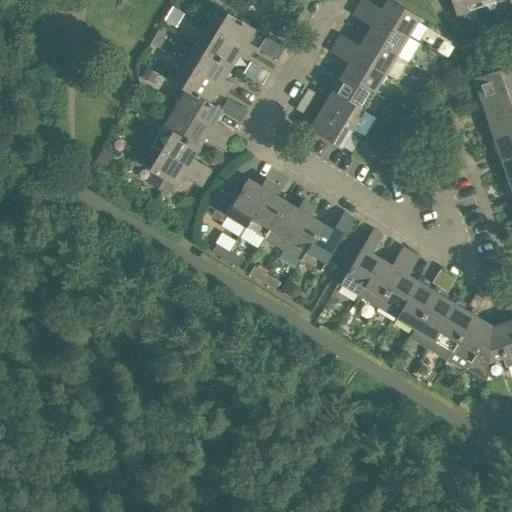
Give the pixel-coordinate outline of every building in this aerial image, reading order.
[(360,0),(357,6),(407,36),(418,17),(390,0),(385,0),(381,8),(368,0),(360,0)] [(466,7),(481,2),(485,0),(496,0),(497,2),(501,0),(450,0),(455,16),(467,12),(466,7)] [(407,36),(357,6),(352,14),(370,25),(364,36),(396,55),(407,36)] [(218,8),(207,27),(251,53),(254,47),(246,42),(254,30),(218,8)] [(251,53),(207,27),(195,45),(231,67),(238,55),(246,60),(251,53)] [(158,30),(150,43),(158,48),(166,35),(158,30)] [(339,35),(334,44),(385,73),(396,55),(364,36),(358,45),(339,35)] [(258,49),(277,60),(284,48),(265,37),(258,49)] [(385,73),(334,44),(329,53),(347,63),(342,73),(373,92),(385,73)] [(231,67),(195,45),(184,64),(228,90),(232,84),(223,79),(231,67)] [(243,74),(262,86),(269,73),(250,62),(243,74)] [(228,90),(184,64),(173,82),(185,90),(185,89),(209,104),(216,92),(224,97),(228,90)] [(479,99),(511,87),(511,78),(508,65),(472,78),(479,99)] [(151,84),(157,74),(148,68),(142,78),(151,84)] [(373,92),(342,73),(330,91),(362,110),(373,92)] [(511,87),(479,99),(486,119),(511,110),(511,87)] [(302,99),(309,103),(315,93),(308,88),(302,99)] [(185,89),(185,90),(174,108),(227,140),(232,132),(215,121),(221,111),(209,104),(185,89)] [(362,110),(330,91),(319,110),(351,129),(362,110)] [(221,111),(239,122),(247,110),(228,99),(221,111)] [(309,103),(302,99),(295,109),(303,114),(309,103)] [(227,140),(174,108),(163,126),(198,148),(204,138),(223,149),(227,140)] [(351,129),(319,110),(308,129),(340,148),(351,129)] [(511,110),(486,119),(493,140),(511,133),(511,110)] [(401,119),(395,131),(409,139),(416,127),(401,119)] [(163,126),(152,145),(205,177),(210,169),(192,158),(198,148),(163,126)] [(511,156),(511,133),(493,140),(501,160),(511,156)] [(205,177),(152,145),(140,164),(154,172),(147,183),(167,194),(173,184),(175,185),(182,175),(200,186),(205,177)] [(114,155),(103,148),(97,158),(108,164),(114,155)] [(511,156),(501,160),(508,181),(511,179),(511,156)] [(244,226),(270,182),(264,178),(259,186),(246,178),(234,198),(225,192),(211,215),(222,222),(226,215),(244,226)] [(278,187),(270,182),(244,226),(262,237),(284,201),(273,195),(278,187)] [(297,208),(284,201),(262,237),(281,248),(307,204),(301,201),(297,208)] [(307,204),(281,248),(300,259),(321,224),(310,217),(315,209),(307,204)] [(321,224),(300,259),(319,270),(352,215),(344,210),(332,230),(321,224)] [(356,299),(381,259),(371,253),(382,234),(373,229),(340,283),(355,292),(352,297),(356,299)] [(224,259),(229,251),(216,244),(211,252),(224,259)] [(381,259),(356,299),(359,301),(362,297),(378,306),(411,252),(402,247),(391,266),(381,259)] [(229,251),(224,259),(238,267),(243,260),(229,251)] [(419,257),(411,252),(378,306),(394,316),(391,319),(394,321),(418,282),(408,275),(419,257)] [(262,282),(266,274),(253,266),(249,274),(262,282)] [(439,288),(447,274),(439,270),(431,283),(439,288)] [(279,282),(266,274),(262,282),(275,289),(279,282)] [(447,274),(439,288),(447,292),(455,279),(447,274)] [(418,282),(394,321),(397,323),(399,319),(415,329),(436,293),(418,282)] [(476,310),(484,297),(476,292),(468,305),(476,310)] [(436,293),(415,329),(410,337),(428,349),(455,304),(436,293)] [(455,304),(428,349),(443,358),(449,356),(452,351),(473,315),(455,304)] [(492,326),(473,315),(452,351),(471,363),(466,370),(487,383),(489,363),(492,326)] [(492,326),(489,363),(502,358),(505,367),(511,364),(511,319),(511,320),(492,326)]
